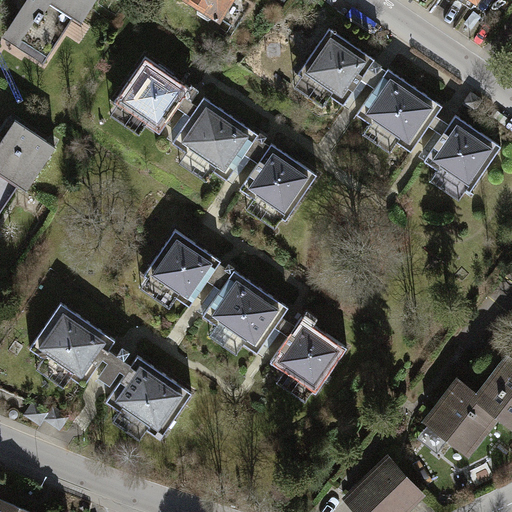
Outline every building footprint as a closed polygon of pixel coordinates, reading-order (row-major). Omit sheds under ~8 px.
[(74,15),(51,0),(26,0),(7,30),(47,56),(74,15)] [(51,0),(74,15),(82,20),(95,0),(51,0)] [(215,16),(220,19),(231,0),(191,0),(200,6),(199,13),(208,20),(215,16)] [(247,0),(231,0),(220,19),(237,30),(253,3),(247,0)] [(330,28),(298,73),(317,86),(321,81),(333,88),(329,94),(344,104),(363,77),(375,59),(330,28)] [(145,56),(114,102),(133,114),(137,109),(149,117),(145,123),(160,133),(179,105),(186,95),(191,87),(145,56)] [(376,86),(388,68),(375,59),(363,77),(376,86)] [(376,86),(357,113),(372,124),(376,118),(387,126),(383,131),(411,151),(430,123),(438,112),(443,106),(388,68),(376,86)] [(483,99),(472,92),(464,103),(475,111),(483,99)] [(192,114),(200,103),(186,95),(179,105),(192,114)] [(192,114),(173,142),(201,161),(205,155),(217,163),(213,169),(228,179),(246,152),(259,134),(204,96),(200,103),(192,114)] [(451,121),(438,112),(430,123),(444,132),(451,121)] [(444,132),(424,160),(440,170),(443,165),(455,173),(451,178),(470,191),(501,145),(456,114),(451,121),(444,132)] [(15,120),(0,143),(0,169),(20,183),(27,188),(55,146),(15,120)] [(246,152),(260,161),(272,143),(259,134),(246,152)] [(260,161),(241,188),(256,199),(260,193),(271,201),(267,206),(286,219),(317,174),(272,143),(260,161)] [(0,212),(20,183),(0,169),(0,212)] [(176,229),(145,274),(164,287),(168,282),(179,290),(175,295),(190,305),(209,278),(221,260),(176,229)] [(222,287),(234,269),(221,260),(209,278),(222,287)] [(222,287),(203,315),(218,325),(222,319),(234,327),(230,333),(258,352),(276,325),(283,314),(289,306),(234,269),(222,287)] [(62,302),(30,348),(58,367),(62,361),(73,369),(70,375),(85,385),(104,356),(111,347),(116,339),(62,302)] [(297,323),(283,314),(276,325),(290,334),(297,323)] [(290,334),(271,361),(286,371),(290,366),(301,374),(297,379),(316,392),(348,347),(302,315),(297,323),(290,334)] [(496,374),(479,396),(478,397),(498,413),(511,424),(511,333),(486,367),(496,374)] [(127,371),(133,362),(111,347),(104,356),(107,358),(97,371),(109,380),(119,366),(127,371)] [(127,371),(107,400),(122,411),(126,405),(137,413),(133,419),(161,438),(193,392),(138,355),(133,362),(127,371)] [(468,451),(498,413),(478,397),(479,396),(459,380),(428,420),(468,451)] [(25,413),(41,425),(45,419),(60,430),(69,416),(53,405),(49,411),(34,401),(25,413)] [(390,459),(349,496),(363,511),(399,511),(420,491),(390,459)] [(31,511),(0,499),(0,511),(31,511)]
